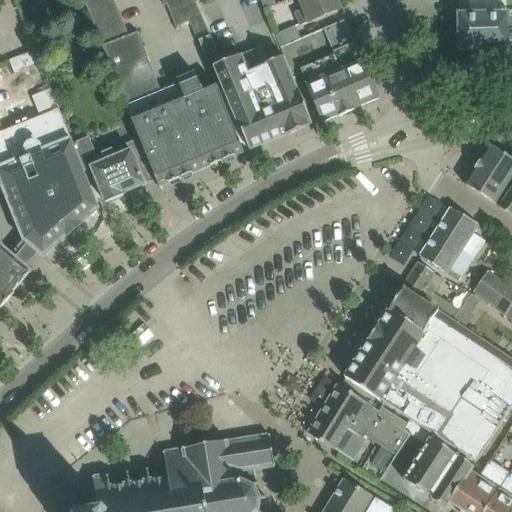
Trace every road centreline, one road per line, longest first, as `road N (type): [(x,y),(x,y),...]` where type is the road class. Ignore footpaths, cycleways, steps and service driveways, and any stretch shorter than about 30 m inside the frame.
road 1 (tertiary): [(0,405),(154,268),(253,196)]
road 2 (unclassified): [(253,196),(187,35),(159,47),(139,0)]
road 3 (tertiary): [(253,196),(312,164),(424,129)]
road 4 (residential): [(353,331),(453,184)]
road 5 (residential): [(424,129),(371,0)]
